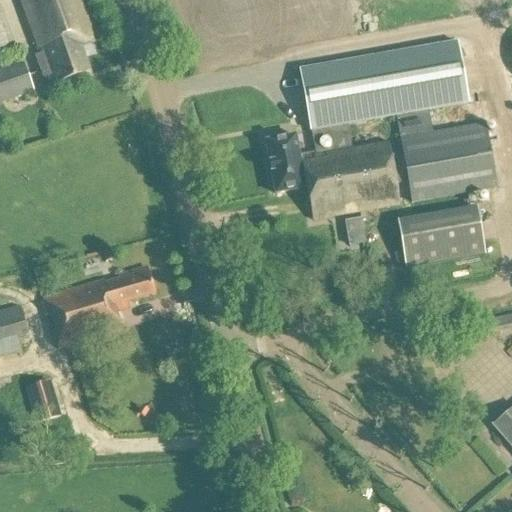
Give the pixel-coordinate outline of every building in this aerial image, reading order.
[(80,49),(99,42),(83,0),(16,0),(33,46),(36,45),(40,57),(35,58),(46,89),(89,74),(80,49)] [(0,50),(14,46),(1,7),(0,7),(0,50)] [(351,149),(347,128),(395,119),(401,156),(391,157),(396,186),(408,184),(411,203),(491,191),(481,126),(431,133),(428,113),(468,106),(457,43),(299,71),(314,156),(301,159),(299,145),(267,151),(277,204),(309,198),(313,223),(400,208),(387,143),(351,149)] [(0,106),(34,94),(23,62),(0,70),(0,106)] [(482,258),(474,211),(396,224),(404,271),(482,258)] [(114,262),(111,251),(101,254),(104,265),(114,262)] [(126,305),(154,297),(146,269),(115,278),(116,282),(105,285),(105,282),(44,300),(58,349),(120,331),(116,313),(129,310),(126,305)] [(0,360),(20,355),(15,339),(27,336),(19,307),(0,312),(0,360)] [(28,403),(53,395),(49,384),(25,391),(28,403)] [(511,409),(493,426),(511,448),(511,409)]
